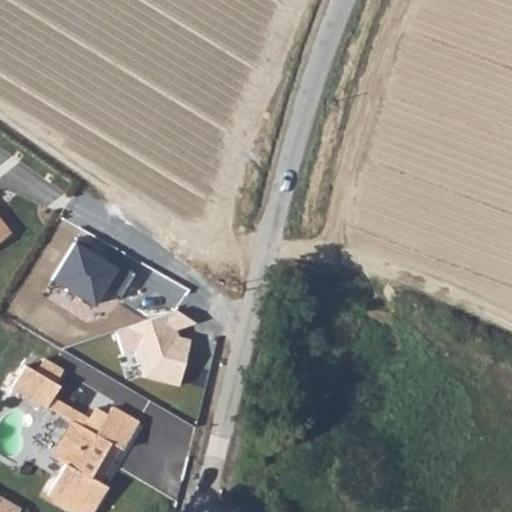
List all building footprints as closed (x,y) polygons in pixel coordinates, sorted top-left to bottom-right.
[(132,272),(74,239),(53,275),(97,299),(103,288),(118,297),(132,272)] [(175,310),(115,331),(123,352),(135,348),(145,376),(179,384),(185,362),(174,329),(181,327),(175,310)] [(40,359),(32,372),(51,384),(59,370),(40,359)] [(51,384),(32,372),(21,365),(8,386),(42,407),(48,398),(55,386),(51,384)] [(48,398),(42,407),(68,423),(78,430),(84,421),(48,398)] [(78,430),(68,423),(47,457),(63,467),(44,496),(69,511),(87,511),(103,488),(95,483),(85,477),(106,443),(116,450),(118,451),(135,424),(107,406),(103,412),(93,406),(84,421),(78,430)] [(95,483),(116,450),(106,443),(85,477),(95,483)] [(15,511),(18,507),(0,496),(0,511),(15,511)]
